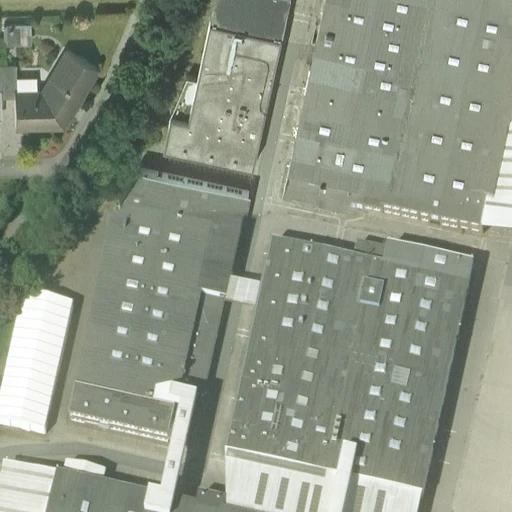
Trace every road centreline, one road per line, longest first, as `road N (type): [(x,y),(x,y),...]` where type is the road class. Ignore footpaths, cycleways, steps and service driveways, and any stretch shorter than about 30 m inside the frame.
road 1 (unknown): [(309,0),(217,480),(89,461),(36,463),(0,484)]
road 2 (unknown): [(272,200),(495,252),(511,178)]
